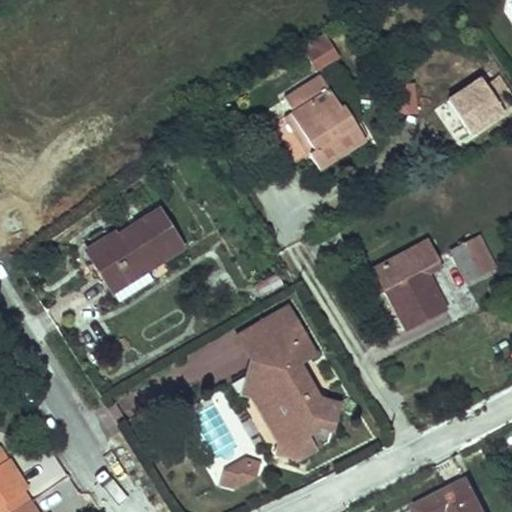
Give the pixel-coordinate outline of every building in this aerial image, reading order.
[(338,56),(324,34),(303,48),(317,70),(338,56)] [(339,107),(319,75),(284,97),(292,110),(313,147),(307,151),(318,170),(366,140),(344,104),(339,107)] [(504,112),(481,78),(446,102),(469,135),(504,112)] [(416,81),(394,82),(395,114),(416,114),(416,81)] [(284,115),(307,151),(313,147),(292,110),(284,115)] [(87,250),(118,301),(152,279),(147,270),(181,248),(158,211),(116,237),(119,242),(111,247),(105,239),(87,250)] [(113,234),(105,239),(111,247),(119,242),(116,237),(113,234)] [(479,235),(468,240),(484,273),(495,268),(479,235)] [(467,281),(484,273),(468,240),(450,249),(467,281)] [(376,267),(386,288),(406,328),(445,307),(427,271),(440,265),(427,242),(376,267)] [(375,294),(386,288),(376,267),(364,273),(375,294)] [(284,282),(278,273),(256,286),(261,295),(284,282)] [(283,432),(278,447),(276,452),(299,459),(303,448),(312,451),(327,443),(340,404),(316,398),(295,361),(311,352),(288,310),(240,337),(252,361),(261,364),(258,373),(250,370),(247,375),(233,383),(237,390),(246,393),(265,398),(283,432)] [(261,364),(252,361),(250,370),(258,373),(261,364)] [(265,398),(246,393),(278,447),(283,432),(265,398)] [(1,445),(0,445),(0,464),(0,465),(10,458),(1,445)] [(299,459),(312,451),(303,448),(299,459)] [(0,506),(24,491),(28,488),(10,458),(0,465),(0,464),(0,506)] [(244,462),(225,472),(226,473),(234,486),(252,477),(257,463),(244,462)] [(234,486),(226,473),(222,483),(234,486)] [(484,511),(468,479),(415,506),(417,511),(484,511)] [(0,506),(0,511),(13,511),(31,500),(24,491),(0,506)] [(38,511),(31,500),(13,511),(38,511)]
